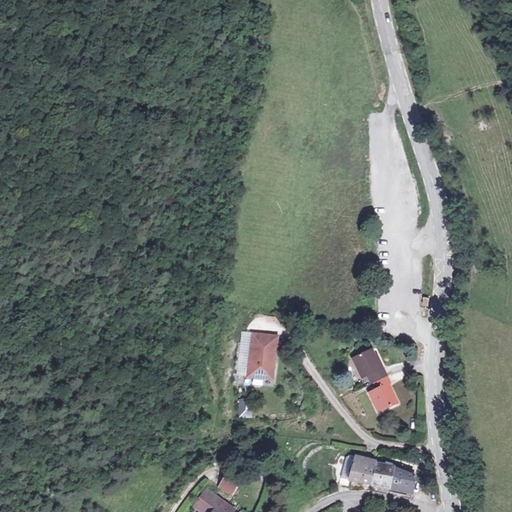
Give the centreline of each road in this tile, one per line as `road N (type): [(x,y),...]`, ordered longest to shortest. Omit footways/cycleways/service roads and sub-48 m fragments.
road 1 (secondary): [(452,511),(436,406),(441,221),(380,0)]
road 2 (residential): [(440,511),(367,495),(336,498),(312,511)]
